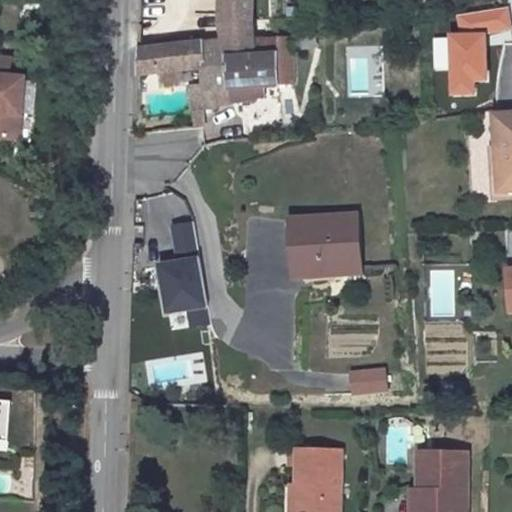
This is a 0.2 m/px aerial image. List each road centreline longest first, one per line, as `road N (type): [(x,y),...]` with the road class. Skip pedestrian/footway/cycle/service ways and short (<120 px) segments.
road 1 (secondary): [(108,269),(116,0)]
road 2 (secondary): [(100,511),(104,362)]
road 3 (unclassified): [(108,269),(0,336)]
